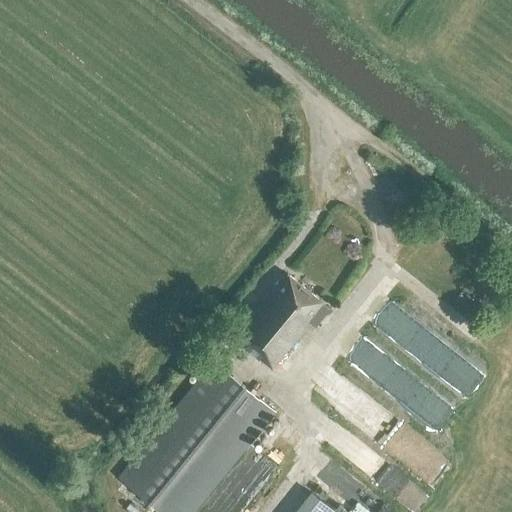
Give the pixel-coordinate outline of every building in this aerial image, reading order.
[(329,311),(322,305),(323,304),(286,274),(272,291),(270,290),(233,336),(243,344),(242,346),(270,369),(287,349),(296,357),(318,330),(316,328),(329,311)] [(445,339),(423,363),(456,394),(479,370),(445,339)] [(243,511),(278,469),(248,444),(274,412),(212,361),(118,477),(161,511),(243,511)] [(383,409),(379,415),(392,423),(381,442),(416,463),(428,443),(392,421),(395,416),(383,409)] [(388,485),(393,467),(384,464),(381,473),(371,470),(368,479),(388,485)] [(389,493),(413,511),(416,511),(428,497),(403,476),(389,493)] [(295,511),(333,511),(310,493),(295,511)]
